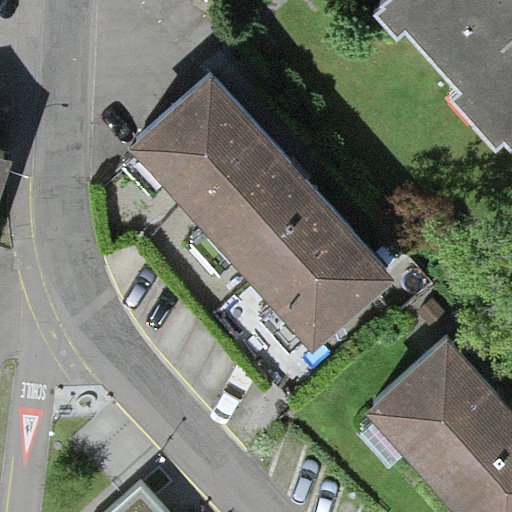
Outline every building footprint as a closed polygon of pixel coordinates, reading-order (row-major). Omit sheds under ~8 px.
[(511,0),(390,0),(384,5),(511,142),(511,0)] [(284,158),(214,77),(136,145),(311,345),(389,277),(284,158)] [(0,181),(8,152),(0,150),(0,181)] [(511,511),(511,406),(454,339),(376,405),(467,511),(511,511)] [(165,511),(141,485),(110,511),(165,511)]
